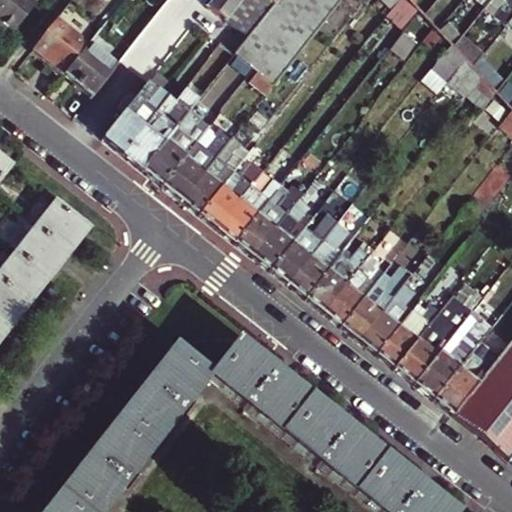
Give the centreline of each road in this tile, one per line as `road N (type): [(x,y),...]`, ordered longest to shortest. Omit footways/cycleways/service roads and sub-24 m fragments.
road 1 (residential): [(511,501),(164,228)]
road 2 (residential): [(0,437),(164,228)]
road 3 (residential): [(67,150),(188,0)]
road 4 (residential): [(164,228),(67,150)]
